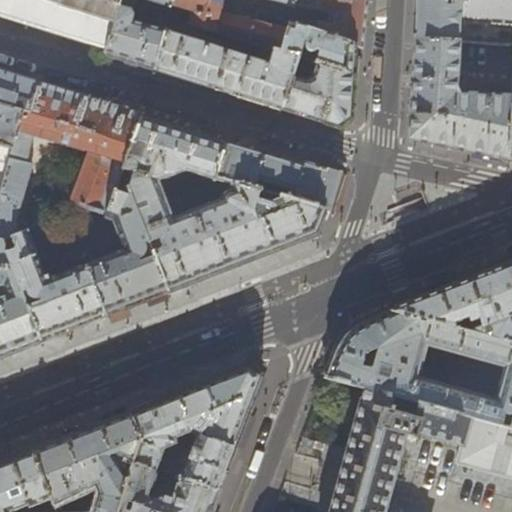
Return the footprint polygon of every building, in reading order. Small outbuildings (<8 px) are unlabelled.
[(0,0),(0,15),(81,40),(106,47),(108,39),(110,39),(120,6),(122,7),(122,0),(0,0)] [(122,0),(122,7),(120,6),(110,39),(108,39),(106,47),(105,50),(130,57),(155,65),(168,17),(171,5),(172,0),(122,0)] [(172,0),(171,5),(191,11),(188,23),(189,24),(272,50),(280,53),(287,29),(219,12),(222,0),(273,0),(294,5),(295,4),(328,11),(327,24),(317,21),(315,32),(354,46),(361,48),(364,26),(367,1),(363,0),(172,0)] [(511,44),(511,0),(417,0),(416,13),(415,39),(459,41),(511,44)] [(188,23),(168,17),(155,65),(193,79),(250,99),(281,109),(297,58),(280,53),(272,50),(267,67),(261,63),(184,38),(189,24),(188,23)] [(293,31),(287,29),(280,53),(297,58),(304,61),(316,65),(352,76),(353,62),(354,47),(354,46),(315,32),(295,25),(293,31)] [(459,41),(415,39),(412,86),(409,139),(459,150),(510,161),(510,160),(511,121),(511,97),(456,93),(459,41)] [(303,64),(304,61),(297,58),(281,109),(308,118),(338,127),(350,119),(351,91),(352,76),(316,65),(312,79),(309,79),(307,81),(295,78),(299,66),(303,64)] [(0,71),(0,193),(21,113),(29,115),(38,83),(0,71)] [(61,90),(38,83),(29,115),(21,113),(0,193),(0,242),(3,243),(27,232),(28,231),(25,223),(14,221),(30,165),(25,164),(32,136),(88,153),(68,204),(106,216),(115,191),(123,170),(142,118),(143,115),(89,98),(61,90)] [(188,132),(142,118),(123,170),(132,173),(127,190),(129,194),(166,291),(242,262),(316,234),(324,212),(325,211),(293,202),(274,196),(228,182),(231,191),(223,194),(222,195),(221,196),(221,197),(220,198),(221,200),(173,219),(158,181),(185,171),(215,180),(216,179),(227,144),(188,132)] [(227,144),(216,179),(228,182),(274,196),(278,183),(297,188),(293,202),(325,211),(327,212),(330,213),(336,191),(341,173),(304,162),(302,167),(263,155),(227,144)] [(129,194),(115,191),(106,216),(105,219),(111,221),(122,250),(97,260),(89,256),(85,266),(105,315),(136,302),(166,291),(129,194)] [(27,232),(3,243),(40,340),(72,328),(105,315),(85,266),(89,256),(86,249),(59,241),(70,270),(46,280),(27,232)] [(0,355),(40,340),(3,243),(0,242),(0,355)] [(511,272),(509,264),(467,281),(393,309),(511,343),(511,272)] [(347,334),(344,337),(340,343),(336,349),(333,356),(324,379),(365,390),(511,429),(511,343),(393,309),(379,314),(369,318),(366,320),(360,323),(354,327),(349,332),(347,334)] [(204,384),(249,366),(247,361),(202,379),(204,384)] [(249,366),(204,384),(191,389),(129,413),(140,440),(131,465),(155,473),(163,449),(188,439),(190,432),(199,435),(189,459),(178,455),(171,477),(177,479),(217,492),(238,437),(261,377),(249,366)] [(511,511),(511,429),(365,390),(340,476),(329,511),(511,511)] [(113,511),(131,465),(140,440),(129,413),(86,430),(32,451),(54,505),(74,497),(77,506),(72,508),(73,511),(79,511),(80,511),(79,511),(113,511)] [(0,511),(55,511),(55,508),(54,505),(32,451),(0,463),(0,511)] [(147,498),(155,473),(131,465),(113,511),(209,511),(217,492),(177,479),(171,500),(163,497),(163,500),(161,499),(157,501),(147,498)]
